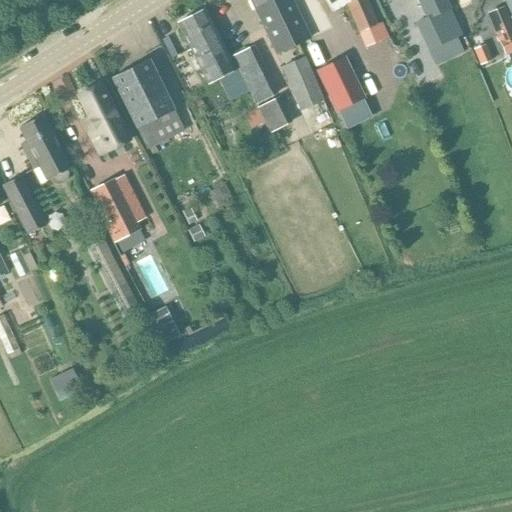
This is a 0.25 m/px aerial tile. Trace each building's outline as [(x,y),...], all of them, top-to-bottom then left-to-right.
[(266,33),(277,54),(310,38),(290,0),(250,0),(267,33),(266,33)] [(346,4),(359,33),(377,24),(366,0),(324,0),(332,12),(346,4)] [(415,24),(428,51),(462,36),(445,0),(417,0),(426,19),(415,24)] [(511,18),(511,20),(511,0),(503,0),(511,17),(511,18)] [(201,70),(208,85),(235,71),(204,10),(177,24),(201,70)] [(231,57),(255,105),(277,94),(253,46),(231,57)] [(325,99),(305,57),(283,67),(303,109),(325,99)] [(316,72),(336,112),(365,98),(345,57),(316,72)] [(111,78),(136,129),(138,129),(174,110),(149,60),(111,78)] [(100,84),(78,95),(89,117),(81,121),(98,155),(128,140),(100,84)] [(257,109),(269,134),(291,123),(279,98),(257,109)] [(136,129),(146,149),(185,131),(174,110),(138,129),(136,129)] [(66,171),(70,170),(42,116),(19,128),(26,142),(21,145),(34,170),(39,167),(46,181),(50,180),(50,181),(52,182),(54,184),(55,184),(57,185),(58,185),(60,185),(62,184),(64,183),(65,181),(66,180),(67,178),(67,177),(67,175),(67,174),(67,173),(66,171)] [(2,186),(27,235),(46,225),(21,176),(2,186)] [(114,180),(90,192),(109,229),(107,230),(112,240),(138,227),(136,222),(144,218),(123,177),(115,181),(114,180)] [(104,232),(85,242),(121,316),(141,307),(104,232)] [(9,256),(19,278),(29,273),(19,252),(9,256)] [(167,342),(179,336),(165,308),(153,314),(157,323),(167,342)] [(5,314),(0,316),(0,334),(12,358),(25,352),(5,314)] [(72,369),(50,380),(60,402),(74,395),(69,384),(77,381),(72,369)]
